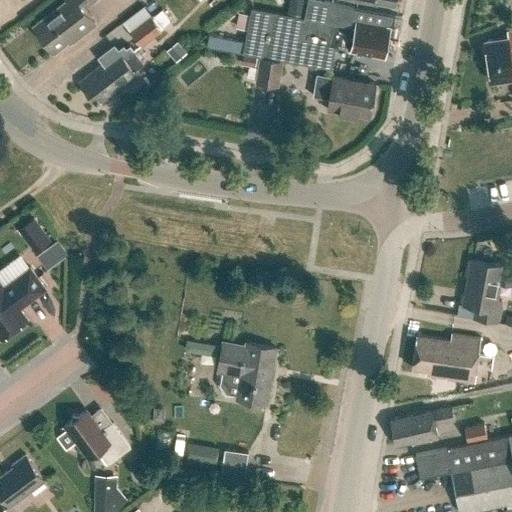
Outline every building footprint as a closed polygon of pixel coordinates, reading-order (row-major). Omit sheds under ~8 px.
[(66,0),(67,1),(34,27),(54,52),(78,33),(80,36),(95,24),(84,9),(95,0),(66,0)] [(256,56),(261,57),(262,57),(283,60),(332,69),(336,47),(350,50),(350,51),(384,57),(390,27),(352,20),(354,7),(314,0),(307,0),(305,18),(250,9),(242,54),(244,54),(256,56)] [(129,30),(141,46),(162,30),(150,14),(129,30)] [(511,30),(506,31),(507,37),(484,40),(491,82),(511,78),(511,30)] [(167,51),(176,62),(187,54),(178,42),(167,51)] [(79,82),(95,103),(100,99),(103,103),(138,77),(134,71),(141,66),(131,52),(124,58),(119,52),(79,82)] [(255,67),(256,56),(244,54),(242,65),(255,67)] [(283,60),(262,57),(261,57),(256,82),(278,85),(283,60)] [(370,118),(376,84),(317,74),(313,96),(329,99),(327,110),(370,118)] [(35,253),(52,241),(34,217),(18,229),(35,253)] [(499,251),(511,248),(511,239),(511,235),(496,239),(499,251)] [(497,300),(500,282),(511,284),(511,261),(500,260),(500,265),(471,260),(463,304),(476,306),(474,318),(497,322),(501,301),(497,300)] [(1,282),(0,282),(0,338),(1,339),(28,319),(20,308),(46,289),(30,267),(4,287),(1,282)] [(475,383),(481,338),(451,334),(450,340),(416,335),(412,368),(426,370),(426,375),(446,377),(447,379),(475,383)] [(266,403),(276,348),(246,343),(246,346),(223,342),(218,371),(221,371),(218,386),(225,395),(237,397),(237,398),(266,403)] [(435,424),(455,420),(452,406),(390,419),(396,444),(412,441),(414,442),(438,437),(435,424)] [(164,422),(164,408),(153,407),(153,421),(164,422)] [(72,421),(65,426),(88,458),(98,451),(107,464),(131,447),(113,423),(102,431),(86,410),(79,415),(73,414),(72,421)] [(466,426),(469,440),(489,436),(486,422),(466,426)] [(511,434),(415,454),(420,478),(451,472),(459,511),(465,511),(511,502),(511,434)] [(225,449),(221,477),(245,480),(248,452),(225,449)] [(26,455),(12,465),(13,467),(0,476),(0,492),(10,506),(45,480),(26,455)] [(115,511),(116,497),(94,496),(93,511),(115,511)]
